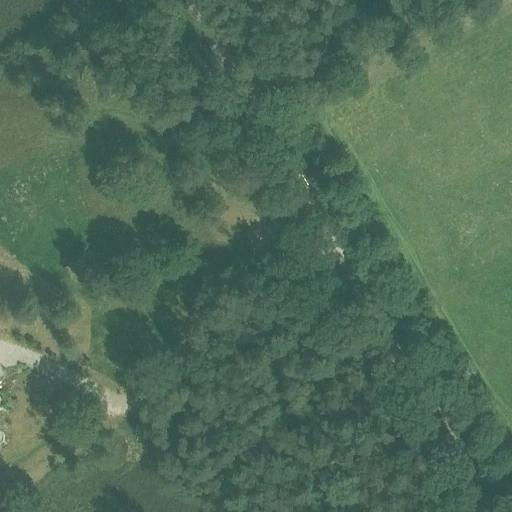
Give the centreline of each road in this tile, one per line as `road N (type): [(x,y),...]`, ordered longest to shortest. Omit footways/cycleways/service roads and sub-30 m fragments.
road 1 (unclassified): [(369,310),(191,0)]
road 2 (track): [(485,511),(369,310)]
